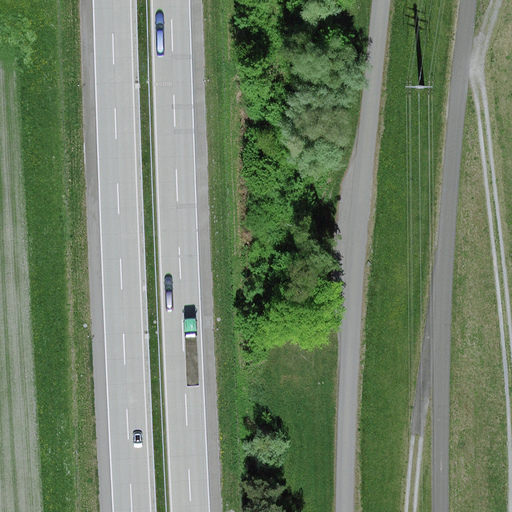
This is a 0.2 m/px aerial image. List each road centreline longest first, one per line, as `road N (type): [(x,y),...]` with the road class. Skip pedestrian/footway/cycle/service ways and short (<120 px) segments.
road 1 (track): [(476,0),(444,360),(443,511)]
road 2 (motorway): [(193,511),(173,0)]
road 3 (motorway): [(114,0),(133,511)]
road 4 (track): [(504,0),(471,63),(497,165),(511,390)]
road 5 (track): [(444,360),(424,434),(419,511)]
